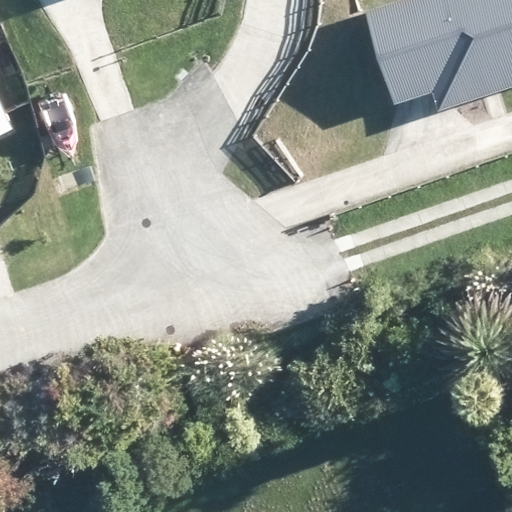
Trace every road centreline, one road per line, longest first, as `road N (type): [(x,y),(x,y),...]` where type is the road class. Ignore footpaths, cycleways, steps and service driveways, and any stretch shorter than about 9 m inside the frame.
road 1 (unknown): [(189,259),(285,0)]
road 2 (residential): [(0,326),(244,239)]
